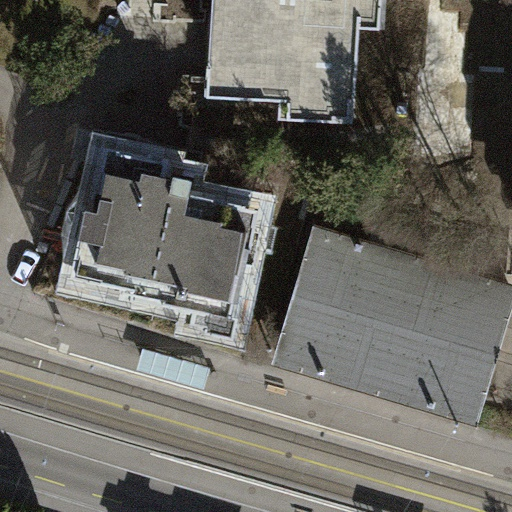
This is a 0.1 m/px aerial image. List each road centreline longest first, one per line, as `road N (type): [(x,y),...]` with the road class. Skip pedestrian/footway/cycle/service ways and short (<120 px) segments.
road 1 (tertiary): [(488,511),(0,369)]
road 2 (tertiary): [(0,453),(198,511)]
